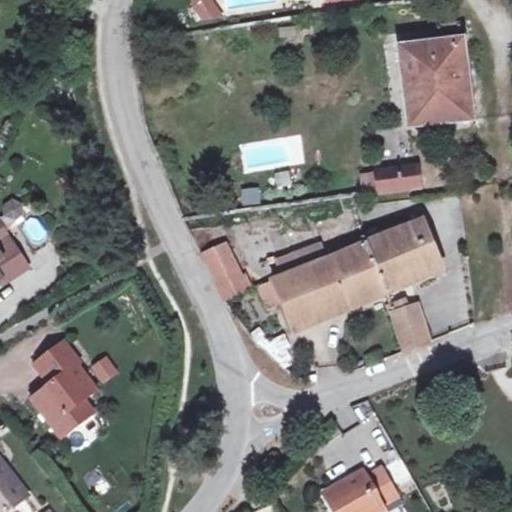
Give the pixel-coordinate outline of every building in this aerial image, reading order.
[(222,17),(212,1),(197,8),(204,21),(222,17)] [(440,44),(400,50),(410,126),(471,118),(459,24),(437,27),(440,44)] [(379,195),(421,189),(418,168),(376,174),(379,195)] [(276,188),(292,187),(291,170),(275,171),(276,188)] [(238,189),(240,206),(260,204),(258,187),(238,189)] [(13,200),(4,206),(4,218),(15,223),(24,217),(23,205),(13,200)] [(362,236),(366,244),(387,293),(438,271),(424,222),(383,238),(380,229),(362,236)] [(0,277),(4,284),(28,268),(9,239),(0,244),(0,277)] [(271,282),(281,304),(293,333),(387,293),(366,244),(325,261),(298,271),(271,282)] [(224,246),(218,249),(235,282),(241,279),(224,246)] [(292,256),(298,271),(325,261),(319,246),(292,256)] [(218,249),(201,256),(224,302),(251,290),(246,277),(241,279),(235,282),(218,249)] [(281,304),(271,282),(264,285),(274,307),(281,304)] [(274,307),(264,285),(258,287),(267,309),(274,307)] [(405,355),(429,343),(416,305),(404,309),(401,302),(389,306),(404,353),(405,355)] [(275,370),(294,363),(283,334),(264,342),(275,370)] [(64,343),(35,366),(50,385),(32,400),(62,439),(95,413),(85,400),(97,391),(78,365),(80,364),(64,343)] [(107,358),(92,369),(103,384),(118,373),(107,358)] [(0,511),(9,511),(29,497),(0,460),(0,511)] [(362,474),(325,495),(334,511),(383,511),(385,511),(382,507),(398,498),(381,469),(365,478),(362,474)]
